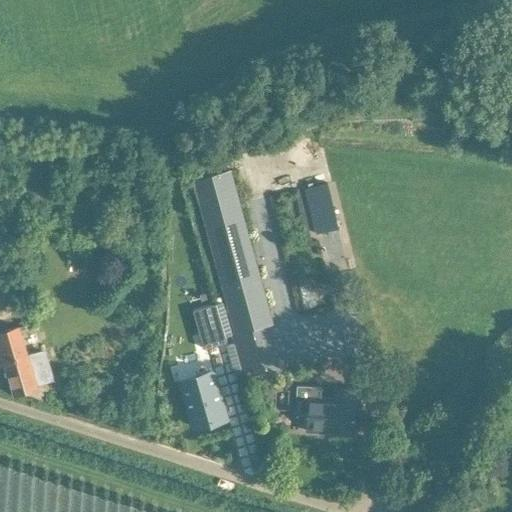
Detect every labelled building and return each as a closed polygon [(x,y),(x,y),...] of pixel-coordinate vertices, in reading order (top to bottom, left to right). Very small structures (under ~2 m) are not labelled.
[(232,169),(192,180),(234,335),(232,336),(239,363),(264,356),(261,344),(255,345),(251,330),(273,324),(232,169)] [(328,183),(304,189),(315,234),(338,229),(328,183)] [(216,304),(193,311),(204,348),(226,342),(216,304)] [(6,333),(0,334),(0,365),(6,363),(14,395),(36,389),(35,386),(54,381),(45,349),(26,354),(19,329),(6,333)] [(213,373),(180,382),(193,426),(226,417),(213,373)] [(297,386),(296,395),(295,415),(308,415),(307,431),(353,433),(355,404),(362,404),(362,390),(335,388),(334,399),(320,398),(321,387),(297,386)]
